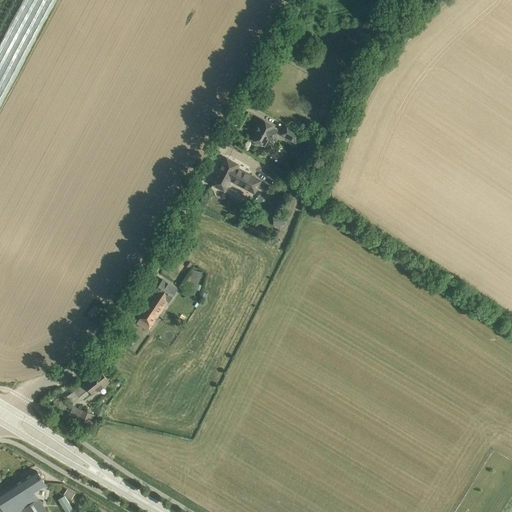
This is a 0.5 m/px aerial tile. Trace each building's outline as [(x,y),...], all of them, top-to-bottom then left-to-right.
[(276,127),(272,125),(263,120),(252,139),(264,146),(268,139),(272,141),(278,130),(275,128),(276,127)] [(297,143),(302,133),(287,125),(281,135),(297,143)] [(226,158),(212,184),(225,191),(231,180),(254,193),(261,180),(237,168),(239,164),(226,158)] [(203,285),(206,273),(194,270),(191,281),(186,280),(183,289),(188,291),(187,294),(196,295),(200,296),(203,285)] [(140,317),(137,322),(149,331),(177,289),(163,279),(138,316),(140,317)] [(88,313),(94,318),(100,310),(95,305),(88,313)] [(90,378),(85,383),(93,394),(109,381),(100,370),(90,378)] [(96,415),(80,409),(76,418),(77,419),(76,423),(91,429),(96,415)] [(22,511),(46,511),(34,492),(46,484),(37,471),(0,494),(0,511),(18,511),(22,510),(22,511)] [(75,493),(67,489),(64,495),(72,500),(75,493)]
